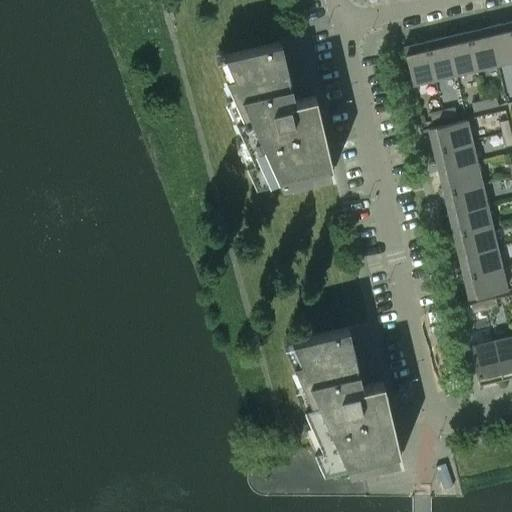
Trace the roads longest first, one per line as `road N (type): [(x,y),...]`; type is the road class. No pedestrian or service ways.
road 1 (residential): [(432,417),(341,27)]
road 2 (residential): [(341,27),(458,0)]
